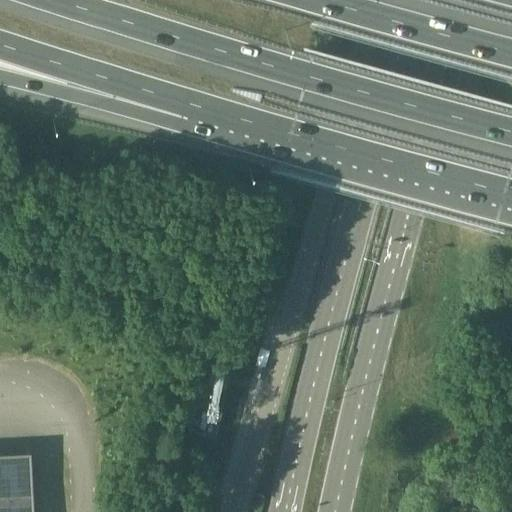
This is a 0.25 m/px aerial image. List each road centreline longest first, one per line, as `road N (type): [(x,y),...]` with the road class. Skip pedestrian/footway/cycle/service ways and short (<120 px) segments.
road 1 (residential): [(236,511),(380,0)]
road 2 (primary): [(327,511),(459,0)]
road 3 (primary): [(408,0),(323,309),(278,511)]
road 4 (motorway): [(53,0),(511,130)]
road 5 (motorway): [(167,99),(511,193)]
road 6 (motorway): [(511,51),(316,0)]
road 7 (motorway): [(0,46),(167,99)]
road 8 (motorway): [(0,72),(167,99)]
